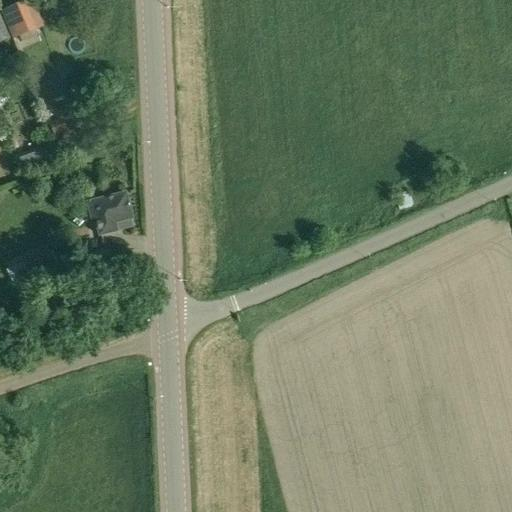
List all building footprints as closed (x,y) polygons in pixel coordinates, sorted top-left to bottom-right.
[(0,11),(13,40),(37,30),(24,1),(0,11)] [(0,16),(0,43),(10,39),(0,16)] [(59,119),(47,123),(52,136),(64,132),(59,119)] [(51,164),(46,150),(18,161),(24,175),(51,164)] [(131,219),(125,195),(88,204),(92,223),(96,223),(99,236),(116,231),(114,223),(131,219)] [(19,258),(22,264),(27,275),(29,280),(58,266),(48,244),(19,258)] [(27,275),(22,264),(6,271),(13,284),(20,280),(19,279),(27,275)]
